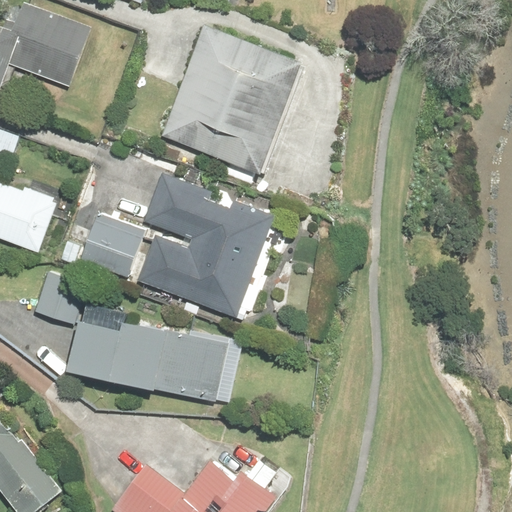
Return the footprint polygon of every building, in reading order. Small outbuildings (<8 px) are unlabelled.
[(22,28),(0,19),(0,86),(9,90),(18,64),(76,85),(98,26),(32,1),(22,28)] [(315,59),(211,22),(169,135),(274,172),(315,59)] [(26,134),(0,125),(0,147),(19,154),(26,134)] [(220,191),(168,172),(150,220),(198,238),(195,246),(162,234),(145,280),(244,316),(282,213),(242,198),(238,207),(217,199),(220,191)] [(0,236),(42,251),(60,202),(55,201),(57,197),(28,186),(26,190),(0,179),(0,236)] [(153,229),(105,212),(89,258),(137,275),(153,229)] [(94,282),(53,269),(40,309),(81,322),(94,282)] [(136,327),(92,318),(81,368),(222,400),(236,341),(137,319),(136,327)] [(0,407),(0,477),(27,511),(42,511),(71,489),(30,437),(26,440),(0,407)] [(248,478),(220,457),(194,493),(152,463),(120,507),(126,511),(267,511),(273,505),(278,509),(291,492),(256,467),(248,478)]
